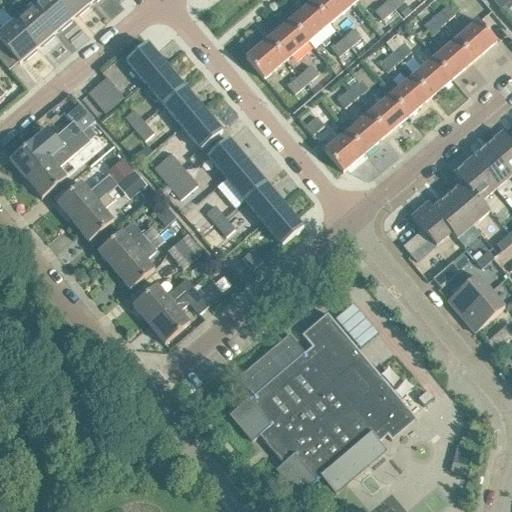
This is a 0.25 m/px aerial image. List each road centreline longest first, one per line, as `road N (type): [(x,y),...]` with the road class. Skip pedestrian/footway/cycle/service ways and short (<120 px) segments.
road 1 (residential): [(346,221),(163,0)]
road 2 (residential): [(144,396),(346,221)]
road 3 (residential): [(511,414),(346,221)]
road 4 (unclassified): [(144,396),(0,228)]
road 5 (residential): [(346,221),(511,84)]
road 6 (residential): [(0,139),(161,0)]
road 7 (unclassified): [(242,511),(144,396)]
